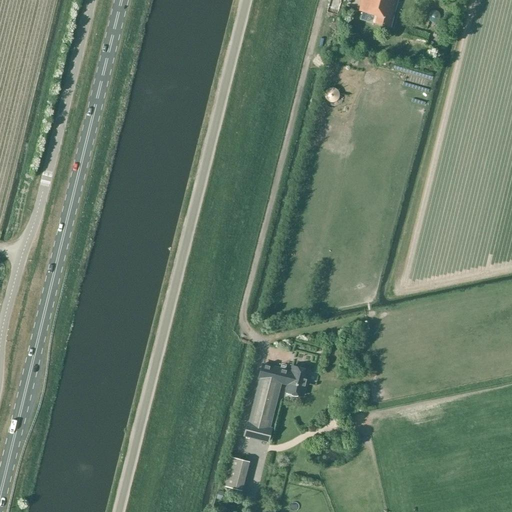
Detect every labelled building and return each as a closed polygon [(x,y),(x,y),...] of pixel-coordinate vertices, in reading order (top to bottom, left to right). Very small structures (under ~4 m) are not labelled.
[(362,12),(361,20),(390,27),(397,0),(360,0),(358,11),(362,12)] [(441,29),(447,26),(444,19),(438,22),(441,29)] [(426,44),(429,34),(405,26),(402,37),(426,44)] [(259,379),(248,421),(247,421),(243,436),(268,443),(272,428),(270,427),(281,383),(287,385),(285,392),(304,397),(311,370),(292,365),(290,370),(262,362),(258,378),(259,379)] [(242,491),(249,462),(229,457),(222,486),(242,491)]
